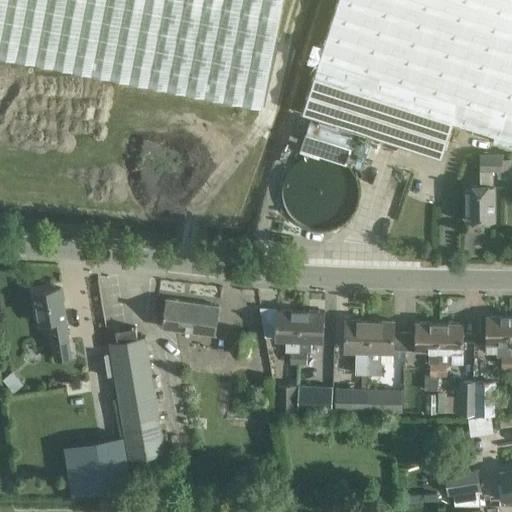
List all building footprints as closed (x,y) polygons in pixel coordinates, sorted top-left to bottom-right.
[(0,0),(0,54),(263,105),(282,0),(0,0)] [(511,0),(338,0),(302,112),(441,157),(453,120),(495,134),(493,140),(511,146),(511,0)] [(468,185),(468,221),(495,221),(494,185),(494,169),(511,169),(511,164),(511,157),(502,158),(502,152),(480,152),(480,185),(468,185)] [(53,344),(56,360),(72,357),(69,341),(65,319),(66,319),(61,287),(34,292),(39,324),(49,322),(53,344)] [(162,326),(216,334),(220,306),(166,298),(162,326)] [(290,364),(298,364),(300,338),(301,310),(277,309),(275,337),(286,338),(286,351),(290,351),(290,364)] [(297,372),(309,373),(310,362),(307,362),(307,351),(311,351),(311,339),(324,340),(325,311),(301,310),(300,338),(298,364),(297,372)] [(501,357),(501,368),(510,368),(510,315),(486,315),(486,344),(496,344),(496,357),(501,357)] [(355,373),(369,373),(370,321),(346,320),(345,347),(356,348),(355,373)] [(369,373),(381,373),(381,361),(392,361),(393,348),(394,321),(370,321),(369,373)] [(424,389),(437,389),(437,375),(438,375),(439,323),(415,322),(414,350),(428,350),(428,364),(430,364),(429,374),(424,373),(424,389)] [(438,375),(447,375),(447,368),(451,368),(451,362),(451,351),(464,351),(464,323),(439,323),(438,375)] [(128,457),(129,458),(166,452),(146,335),(138,337),(136,327),(115,330),(117,340),(109,341),(124,434),(121,435),(125,457),(128,457)] [(235,330),(231,352),(248,355),(252,333),(235,330)] [(460,380),(459,413),(475,413),(476,380),(460,380)] [(476,380),(475,413),(494,414),(495,380),(476,380)] [(296,409),(297,383),(277,383),(276,408),(296,409)] [(332,409),(333,384),(297,383),(296,409),(332,409)] [(332,409),(368,410),(369,387),(335,386),(335,384),(333,384),(332,409)] [(369,387),(368,410),(402,411),(402,387),(369,387)] [(478,467),(444,472),(447,493),(452,493),(454,506),(479,503),(477,489),(480,489),(478,467)] [(497,482),(500,499),(511,497),(511,469),(502,471),(504,481),(497,482)]
